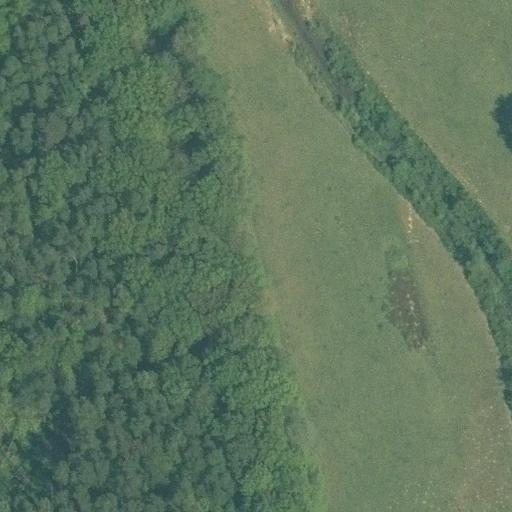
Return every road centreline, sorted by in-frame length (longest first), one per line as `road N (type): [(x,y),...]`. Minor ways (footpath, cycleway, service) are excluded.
road 1 (track): [(218,123),(317,511)]
road 2 (track): [(186,0),(218,123)]
